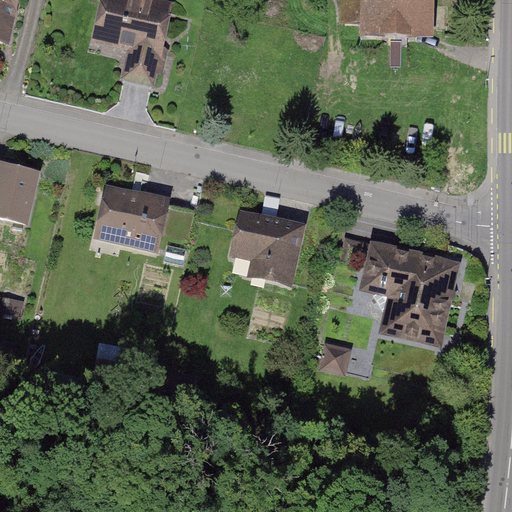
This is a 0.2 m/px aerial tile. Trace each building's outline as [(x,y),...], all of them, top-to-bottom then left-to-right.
[(23,0),(0,0),(0,42),(14,45),(23,0)] [(144,0),(100,0),(92,45),(176,61),(186,8),(144,0)] [(433,34),(433,0),(358,0),(358,34),(433,34)] [(43,180),(0,169),(0,236),(28,243),(43,180)] [(188,204),(107,187),(95,239),(176,257),(188,204)] [(307,235),(235,217),(223,264),(295,282),(307,235)] [(461,267),(373,249),(363,294),(383,298),(375,340),(443,355),(461,267)] [(323,371),(349,376),(354,350),(329,345),(323,371)]
